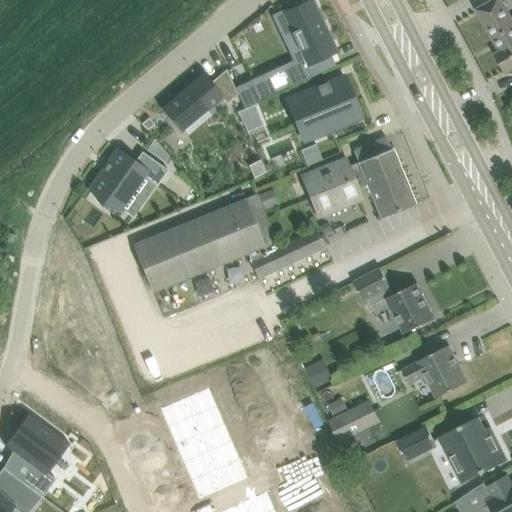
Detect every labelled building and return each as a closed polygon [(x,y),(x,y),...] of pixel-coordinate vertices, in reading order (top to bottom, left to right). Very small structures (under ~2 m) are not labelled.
[(295,6),(276,15),(285,35),(295,31),(303,47),(299,49),(304,61),(284,70),(291,86),(329,69),(328,67),(328,68),(321,54),(333,49),(330,42),(331,42),(326,32),(325,32),(321,22),(321,21),(311,0),(307,2),(307,3),(301,6),(301,5),(299,6),(298,3),(295,4),(295,6)] [(493,0),(476,10),(494,42),(499,52),(496,54),(506,72),(511,69),(511,18),(501,0),(493,0)] [(203,72),(160,108),(161,109),(162,108),(169,116),(170,115),(182,130),(183,129),(207,110),(222,98),(226,103),(237,94),(226,69),(211,82),(203,72)] [(298,123),(296,123),(303,140),(321,133),(322,137),(345,128),(343,124),(337,109),(353,103),(355,103),(344,76),(299,95),(299,96),(300,96),(309,119),(298,124),(298,123)] [(250,80),(235,87),(244,108),(259,101),(250,80)] [(148,117),(141,123),(146,129),(154,124),(148,117)] [(386,138),(367,145),(353,151),(358,162),(363,175),(368,186),(381,218),(414,204),(391,148),(390,149),(386,138)] [(168,156),(154,140),(147,149),(164,162),(168,156)] [(229,141),(198,151),(210,188),(257,173),(248,146),(232,151),(229,141)] [(316,146),(301,152),(307,167),(322,161),(316,146)] [(104,169),(90,189),(120,210),(121,209),(144,177),(156,185),(157,186),(168,170),(142,151),(135,161),(118,150),(108,164),(107,163),(106,164),(108,165),(105,169),(104,168),(103,169),(104,169)] [(301,176),(309,196),(363,175),(358,162),(358,164),(350,168),(346,158),(301,176)] [(363,175),(309,196),(317,216),(362,198),(358,189),(368,186),(363,175)] [(270,190),(257,195),(263,210),(276,204),(270,190)] [(258,279),(325,247),(316,229),(278,246),(263,210),(257,195),(134,245),(153,292),(246,252),(249,258),(247,259),(258,279)] [(324,223),(318,226),(323,235),(332,230),(329,225),(324,223)] [(272,273),(278,287),(289,282),(283,268),(272,273)] [(390,288),(380,268),(354,281),(364,301),(367,299),(371,307),(386,299),(404,334),(435,319),(417,283),(393,295),(389,288),(390,288)] [(467,382),(449,345),(418,361),(418,362),(402,370),(407,380),(423,372),(436,398),(467,382)] [(318,362),(305,368),(314,388),(327,382),(318,362)] [(228,383),(219,387),(225,400),(234,396),(228,383)] [(207,385),(159,406),(167,425),(215,404),(207,385)] [(234,396),(225,400),(230,414),(239,410),(234,396)] [(344,409),(339,399),(328,404),(334,414),(344,409)] [(369,403),(351,412),(332,422),(341,440),(379,421),(369,403)] [(215,404),(167,425),(175,442),(223,422),(215,404)] [(5,444),(4,445),(12,451),(18,455),(6,470),(42,497),(55,479),(47,472),(68,444),(68,445),(69,444),(28,413),(27,414),(28,414),(6,444),(5,444)] [(479,417),(461,426),(438,438),(462,484),(502,463),(500,459),(503,457),(504,453),(500,446),(496,445),(494,446),(479,417)] [(243,418),(234,422),(240,435),(249,431),(243,418)] [(223,422),(175,442),(183,460),(230,439),(223,422)] [(437,445),(426,424),(396,440),(406,461),(437,445)] [(249,431),(240,435),(246,449),(255,445),(249,431)] [(230,439),(183,460),(190,478),(238,457),(230,439)] [(256,449),(250,452),(255,464),(262,461),(256,449)] [(238,457),(190,478),(198,496),(246,476),(238,457)] [(333,460),(323,464),(329,478),(338,474),(333,460)] [(255,464),(250,466),(253,473),(265,468),(262,461),(255,464)] [(0,511),(7,511),(12,507),(18,511),(28,511),(42,497),(6,470),(3,467),(0,470),(0,511)] [(511,511),(511,483),(507,475),(487,487),(492,498),(487,501),(493,511),(511,511)] [(342,483),(333,487),(339,501),(348,497),(342,483)] [(265,489),(217,510),(218,511),(264,511),(273,508),(265,489)] [(348,497),(339,501),(343,511),(349,511),(354,510),(348,497)]
